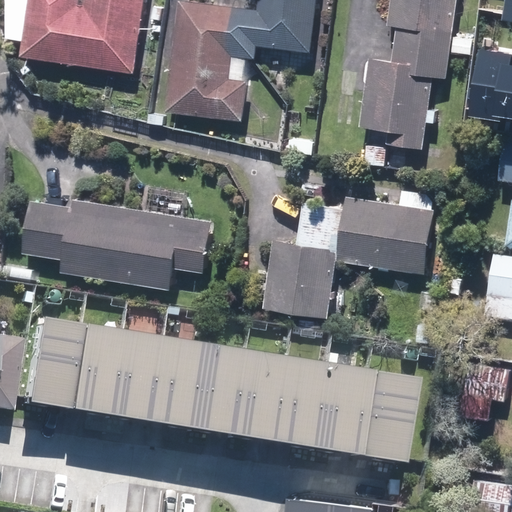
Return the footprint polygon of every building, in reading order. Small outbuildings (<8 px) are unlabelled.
[(35,0),(27,52),(139,70),(149,0),(35,0)] [(265,0),(264,6),(209,0),(187,0),(175,111),(255,120),(263,44),(319,50),(324,0),(265,0)] [(378,55),(368,124),(397,128),(395,142),(430,147),(441,74),(453,76),(463,0),(398,0),(396,21),(406,22),(401,58),(378,55)] [(511,0),(504,0),(503,13),(502,21),(511,22),(511,0)] [(501,117),(510,63),(511,54),(478,49),(467,116),(500,122),(501,117)] [(511,63),(510,63),(501,117),(511,118),(511,63)] [(511,136),(504,135),(496,180),(511,182),(511,136)] [(391,143),(370,142),(368,164),(407,168),(409,153),(390,152),(391,143)] [(351,193),(343,248),(280,237),(268,304),(336,316),(346,258),(433,272),(443,207),(351,193)] [(218,218),(80,196),(78,205),(39,199),(30,250),(70,256),(68,270),(175,287),(178,267),(209,272),(218,218)] [(511,257),(492,254),(481,317),(511,322),(511,257)] [(68,407),(83,322),(39,315),(26,400),(68,407)] [(26,321),(0,317),(0,418),(11,420),(26,321)] [(108,414),(122,329),(83,322),(68,407),(108,414)] [(150,420),(164,335),(122,329),(108,414),(150,420)] [(192,427),(205,342),(164,335),(150,420),(192,427)] [(233,433),(246,349),(205,342),(192,427),(233,433)] [(274,440),(288,355),(246,349),(233,434),(274,440)] [(314,447),(328,362),(288,355),(274,440),(314,447)] [(354,453),(368,368),(328,362),(314,447),(354,453)] [(509,371),(468,363),(458,417),(489,423),(493,400),(504,402),(509,371)] [(423,377),(368,368),(354,453),(409,462),(423,377)] [(16,467),(0,464),(0,501),(13,503),(16,467)] [(511,511),(511,486),(473,481),(468,511),(511,511)] [(284,511),(372,511),(373,509),(287,498),(284,511)]
